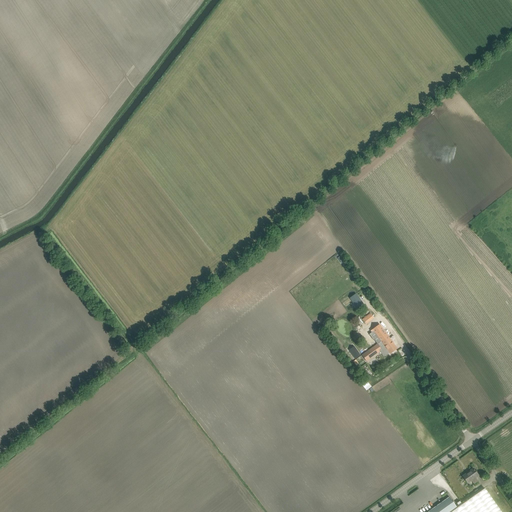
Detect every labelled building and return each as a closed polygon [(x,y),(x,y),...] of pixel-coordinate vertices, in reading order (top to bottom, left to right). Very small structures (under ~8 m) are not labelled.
[(363,304),(360,299),(356,294),(350,298),(357,308),(360,306),(363,304)] [(363,320),(365,323),(374,317),(371,314),(363,320)] [(369,332),(377,344),(362,355),(366,361),(382,350),(383,351),(386,348),(390,354),(397,349),(380,325),(376,327),(369,332)] [(479,476),(473,469),(469,472),(464,477),(468,483),(472,481),(474,484),(478,481),(475,478),(479,476)] [(501,511),(485,488),(457,508),(449,497),(427,511),(501,511)]
